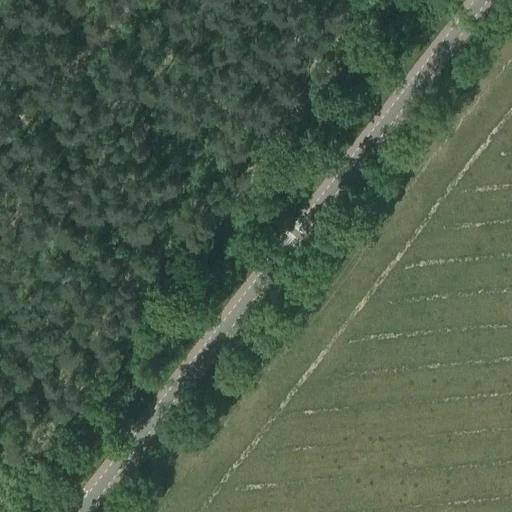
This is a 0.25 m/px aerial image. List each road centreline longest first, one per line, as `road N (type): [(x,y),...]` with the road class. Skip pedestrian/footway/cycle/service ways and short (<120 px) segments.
road 1 (secondary): [(78,511),(480,0)]
road 2 (track): [(0,139),(125,0)]
